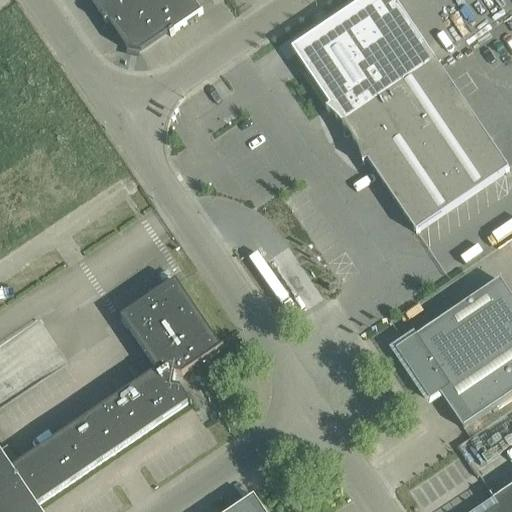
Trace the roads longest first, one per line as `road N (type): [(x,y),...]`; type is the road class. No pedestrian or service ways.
road 1 (unclassified): [(312,414),(120,119)]
road 2 (unknown): [(312,414),(348,368),(511,234)]
road 3 (unclassified): [(296,0),(120,119)]
road 4 (unclassified): [(166,511),(312,414)]
road 5 (unclassified): [(120,119),(40,0)]
